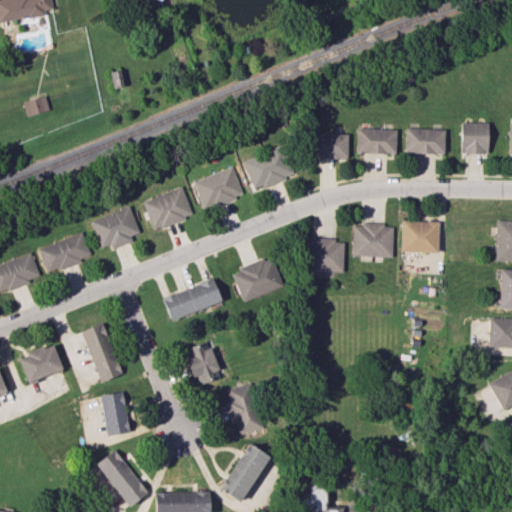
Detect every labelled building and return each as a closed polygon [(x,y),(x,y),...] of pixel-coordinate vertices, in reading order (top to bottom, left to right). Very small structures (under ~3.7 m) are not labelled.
[(0,0),(0,20),(43,16),(42,10),(51,9),(49,0),(0,0)] [(109,71),(113,88),(123,86),(119,69),(109,71)] [(26,116),(48,110),(44,95),(22,102),(26,116)] [(487,122),(460,122),(460,153),(487,153),(487,122)] [(395,129),(356,128),(355,152),(394,153),(395,129)] [(443,129),(404,128),(403,152),(443,153),(443,129)] [(308,158),(346,158),(347,134),(309,133),(308,158)] [(294,175),(283,145),(241,159),(252,190),(294,175)] [(191,180),(202,210),(242,195),(232,166),(191,180)] [(141,200),(151,229),(191,216),(181,187),(141,200)] [(138,232),(128,205),(88,220),(99,248),(108,244),(110,248),(132,240),(130,235),(138,232)] [(436,252),(437,221),(400,220),(399,251),(436,252)] [(511,261),(511,220),(495,220),(494,261),(511,261)] [(391,256),(391,224),(351,223),(350,255),(391,256)] [(90,257),(81,232),(37,248),(46,273),(90,257)] [(342,239),(307,239),(306,271),(341,271),(342,239)] [(0,291),(39,277),(30,252),(0,262),(0,291)] [(230,270),(240,300),(281,286),(271,256),(230,270)] [(511,308),(511,269),(499,269),(498,308),(511,308)] [(220,301),(212,278),(161,297),(169,319),(220,301)] [(511,347),(511,318),(487,317),(486,346),(511,347)] [(79,330),(97,381),(120,374),(102,322),(79,330)] [(185,358),(195,385),(220,376),(206,340),(187,347),(190,356),(185,358)] [(16,357),(26,382),(61,368),(51,343),(16,357)] [(511,368),(486,382),(500,409),(511,402),(511,368)] [(105,436),(128,431),(121,391),(97,395),(105,436)] [(266,454),(245,443),(220,491),(241,502),(266,454)] [(94,463),(127,506),(146,492),(113,449),(94,463)] [(357,511),(357,506),(324,506),(324,484),(306,484),(306,496),(302,496),(301,511),(357,511)] [(153,492),(153,511),(207,511),(207,491),(153,492)]
